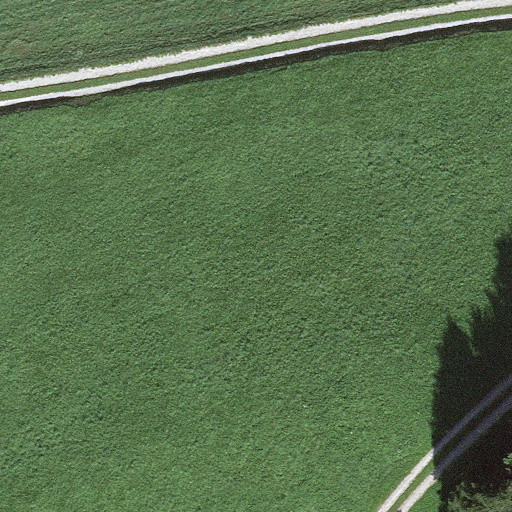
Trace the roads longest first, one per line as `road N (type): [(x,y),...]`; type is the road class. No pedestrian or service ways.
road 1 (track): [(0,92),(511,9)]
road 2 (track): [(511,389),(391,511)]
